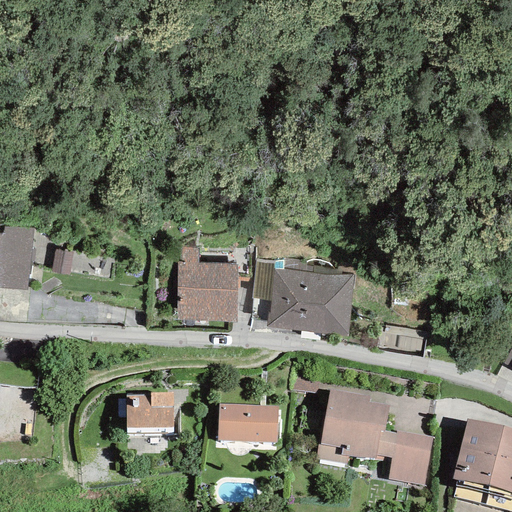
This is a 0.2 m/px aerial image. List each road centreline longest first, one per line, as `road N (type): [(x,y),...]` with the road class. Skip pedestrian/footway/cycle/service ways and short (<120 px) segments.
road 1 (residential): [(511,392),(279,344),(0,328)]
road 2 (track): [(279,344),(265,360),(171,361),(104,375),(77,391),(64,418),(68,470),(80,474)]
